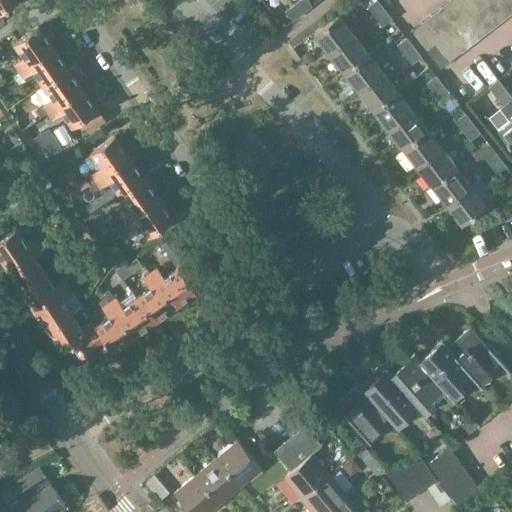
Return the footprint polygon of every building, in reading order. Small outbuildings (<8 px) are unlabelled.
[(0,0),(0,11),(19,0),(0,0)] [(306,0),(299,0),(294,4),(302,14),(311,6),(306,0)] [(376,0),(367,7),(373,16),(383,8),(376,0)] [(448,0),(446,0),(439,6),(454,26),(463,19),(448,0)] [(464,0),(448,0),(463,19),(473,12),(464,0)] [(464,0),(473,12),(482,5),(478,0),(464,0)] [(495,0),(491,0),(483,6),(498,25),(508,16),(495,0)] [(511,0),(495,0),(508,16),(511,13),(511,0)] [(302,14),(294,4),(285,11),(292,21),(302,14)] [(482,5),(473,12),(488,32),(498,25),(483,6),(482,5)] [(439,6),(429,13),(444,34),(454,26),(439,6)] [(383,8),(373,16),(382,26),(391,19),(383,8)] [(473,12),(463,19),(479,39),(488,32),(473,12)] [(312,32),(327,51),(352,32),(337,13),(312,32)] [(429,13),(419,21),(434,41),(444,34),(429,13)] [(463,19),(454,26),(470,46),(479,39),(463,19)] [(409,28),(425,49),(434,41),(419,21),(409,28)] [(14,64),(18,70),(53,47),(38,26),(14,43),(24,57),(14,64)] [(454,26),(444,34),(460,54),(470,46),(454,26)] [(327,51),(342,70),(366,51),(352,32),(327,51)] [(444,34),(434,41),(450,61),(460,54),(444,34)] [(396,45),(403,54),(413,47),(406,38),(396,45)] [(434,41),(425,49),(440,69),(450,61),(434,41)] [(33,70),(43,84),(67,67),(53,47),(18,70),(23,77),(33,70)] [(413,47),(403,54),(411,64),(421,57),(413,47)] [(342,70),(357,89),(381,70),(366,51),(342,70)] [(42,105),(47,112),(82,88),(67,67),(43,84),(52,98),(42,105)] [(357,89),(372,108),(396,89),(381,70),(357,89)] [(426,83),(433,93),(443,86),(435,76),(426,83)] [(487,85),(493,94),(498,90),(501,93),(506,89),(497,78),(487,85)] [(443,86),(433,93),(440,102),(450,95),(443,86)] [(82,88),(47,112),(52,119),(62,112),(72,126),(96,109),(82,88)] [(372,108),(386,127),(411,108),(396,89),(372,108)] [(511,106),(511,96),(511,97),(506,89),(501,93),(498,90),(493,94),(502,105),(511,98),(508,102),(511,106)] [(511,106),(508,102),(511,98),(502,105),(502,106),(499,108),(508,120),(497,129),(511,147),(511,106)] [(386,127),(401,146),(426,127),(411,108),(386,127)] [(458,132),(461,129),(471,122),(465,114),(451,124),(458,132)] [(487,116),(481,121),(509,156),(511,153),(511,147),(497,129),(488,117),(487,116)] [(471,122),(461,129),(469,140),(479,132),(471,122)] [(401,146),(416,165),(440,147),(426,127),(401,146)] [(43,131),(33,138),(46,157),(56,149),(43,131)] [(90,173),(95,180),(129,156),(114,135),(89,152),(100,167),(90,173)] [(416,165),(431,185),(455,166),(440,147),(416,165)] [(484,159),(491,167),(501,160),(494,151),(484,159)] [(109,180),(119,194),(143,177),(129,156),(95,180),(88,185),(92,192),(109,180)] [(0,160),(0,187),(3,186),(1,184),(11,178),(3,165),(0,160)] [(501,160),(491,167),(499,178),(509,170),(501,160)] [(431,185),(446,204),(470,185),(455,166),(431,185)] [(119,215),(124,221),(158,198),(143,177),(119,194),(129,208),(119,215)] [(470,185),(446,204),(460,223),(485,204),(470,185)] [(158,198),(124,221),(129,228),(138,222),(148,236),(173,219),(158,198)] [(0,238),(0,257),(6,266),(40,244),(35,237),(25,244),(15,229),(0,238)] [(171,237),(159,245),(175,267),(187,258),(171,237)] [(6,266),(20,287),(43,272),(34,258),(44,251),(40,244),(6,266)] [(135,257),(123,266),(129,274),(141,265),(135,257)] [(156,269),(149,274),(173,308),(193,293),(177,269),(163,279),(156,269)] [(43,272),(20,287),(33,308),(67,285),(68,285),(63,278),(56,283),(53,285),(43,272)] [(142,279),(144,282),(149,289),(136,298),(135,299),(152,322),(173,308),(149,274),(142,279)] [(67,285),(33,308),(49,333),(73,317),(62,300),(72,293),(73,292),(68,285),(67,285)] [(114,299),(108,303),(131,337),(152,322),(135,299),(136,298),(135,297),(131,292),(117,302),(115,299),(114,299)] [(108,318),(95,327),(103,339),(111,351),(131,337),(108,303),(101,308),(108,318)] [(73,317),(49,333),(61,351),(68,346),(77,358),(103,339),(95,327),(91,321),(81,328),(73,317)] [(446,346),(469,373),(480,386),(482,385),(480,383),(491,374),(486,369),(497,359),(508,372),(509,371),(496,356),(498,354),(488,343),(486,345),(469,326),(446,346)] [(441,341),(418,361),(441,387),(446,393),(453,400),(454,399),(452,397),(463,388),(458,383),(469,373),(446,346),(441,341)] [(390,375),(412,401),(418,407),(419,406),(425,414),(426,413),(425,411),(435,402),(430,397),(441,387),(418,361),(413,355),(390,375)] [(362,389),(384,414),(390,420),(397,428),(398,427),(397,425),(407,416),(402,410),(412,401),(390,375),(385,369),(362,389)] [(361,434),(362,434),(369,442),(370,441),(369,439),(379,430),(373,424),(384,414),(362,389),(357,383),(334,403),(351,422),(348,424),(357,435),(360,433),(361,434)] [(469,419),(461,425),(468,433),(476,427),(469,419)] [(309,454),(310,453),(321,445),(304,424),(292,434),(309,454)] [(282,477),(300,498),(327,474),(310,453),(309,454),(292,434),(283,442),(299,462),(290,470),(282,477)] [(0,460),(9,454),(0,441),(0,460)] [(236,441),(215,458),(239,487),(260,470),(236,441)] [(273,451),(290,470),(299,462),(283,442),(273,451)] [(355,450),(364,461),(372,454),(362,444),(355,450)] [(428,464),(434,473),(456,458),(450,449),(428,464)] [(372,454),(364,461),(376,474),(386,471),(372,454)] [(186,457),(182,460),(187,467),(192,463),(186,457)] [(215,458),(194,475),(219,505),(239,487),(215,458)] [(351,458),(343,465),(350,473),(359,466),(351,458)] [(434,473),(441,483),(463,468),(456,458),(434,473)] [(422,460),(410,465),(426,487),(436,480),(422,460)] [(10,484),(19,498),(10,505),(15,511),(20,511),(26,508),(28,511),(50,511),(63,503),(38,465),(10,484)] [(410,465),(398,469),(416,494),(426,487),(410,465)] [(441,483),(448,494),(470,478),(463,468),(441,483)] [(416,494),(398,469),(386,473),(406,500),(416,494)] [(511,471),(500,481),(509,492),(511,489),(511,471)] [(153,474),(144,482),(151,491),(160,483),(153,474)] [(300,498),(311,511),(325,511),(345,495),(327,474),(300,498)] [(209,511),(219,505),(194,475),(174,493),(189,511),(209,511)] [(470,478),(448,494),(455,504),(478,488),(470,478)] [(457,510),(458,511),(469,511),(496,493),(491,486),(480,494),(481,494),(467,504),(466,503),(457,510)] [(325,511),(359,511),(345,495),(325,511)]
